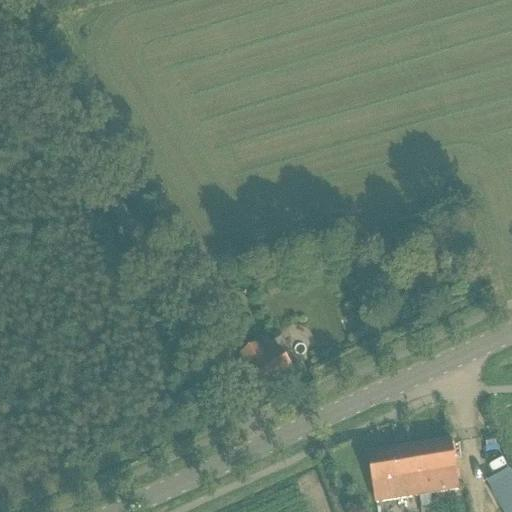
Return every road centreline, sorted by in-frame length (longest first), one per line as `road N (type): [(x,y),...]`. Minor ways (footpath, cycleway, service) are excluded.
road 1 (unclassified): [(264,445),(0,30)]
road 2 (tertiary): [(264,445),(511,336)]
road 3 (tertiary): [(117,511),(264,445)]
